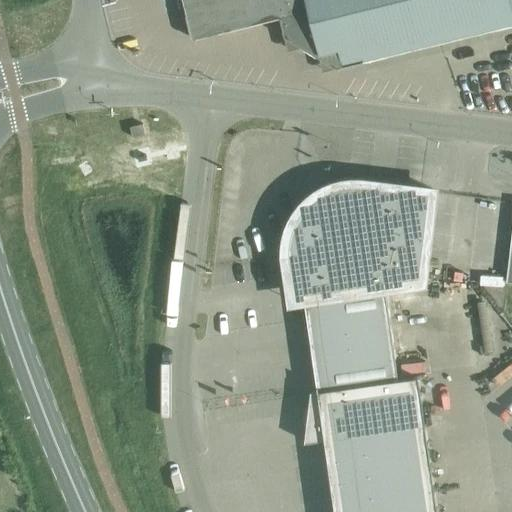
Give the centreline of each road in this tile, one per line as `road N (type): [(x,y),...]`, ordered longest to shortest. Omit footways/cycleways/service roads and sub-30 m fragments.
road 1 (unclassified): [(193,511),(176,438),(175,371),(204,93)]
road 2 (unclassified): [(204,93),(511,128)]
road 3 (secondary): [(80,511),(0,296)]
